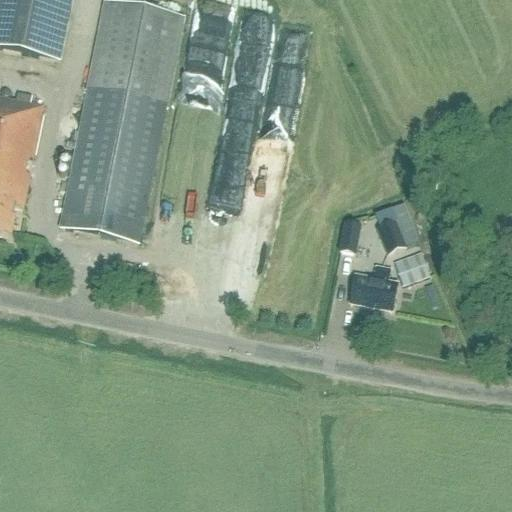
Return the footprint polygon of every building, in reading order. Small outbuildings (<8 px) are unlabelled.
[(0,0),(0,54),(59,66),(71,0),(0,0)] [(234,0),(202,0),(174,205),(211,210),(240,1),(234,0)] [(60,233),(138,249),(183,21),(104,6),(60,233)] [(0,240),(9,242),(15,214),(22,216),(29,180),(23,178),(26,162),(32,163),(43,113),(0,104),(0,240)] [(406,254),(405,252),(418,248),(403,209),(389,215),(394,229),(377,236),(387,262),(406,254)] [(345,228),(339,257),(355,260),(361,231),(345,228)] [(421,258),(393,269),(402,292),(429,281),(421,258)] [(355,281),(349,309),(391,318),(397,290),(387,288),(389,276),(376,273),(373,285),(355,281)]
